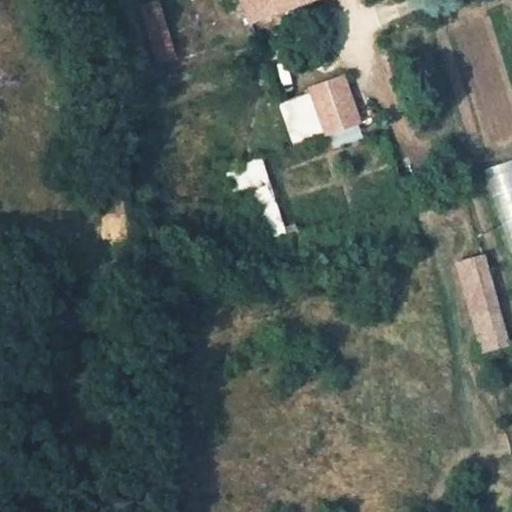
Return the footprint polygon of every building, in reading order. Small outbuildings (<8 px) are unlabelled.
[(147,0),(168,49),(185,44),(168,0),(147,0)] [(252,0),(259,16),(304,0),(252,0)] [(382,108),(365,62),(329,73),(348,119),(382,108)] [(348,119),(329,73),(302,82),(318,129),(348,119)] [(251,151),(252,156),(259,175),(281,235),(303,228),(313,225),(309,214),(299,217),(272,146),(251,151)] [(242,180),(259,175),(252,156),(236,161),(242,180)] [(334,241),(313,225),(303,228),(324,244),(334,241)] [(488,254),(455,263),(479,353),(511,344),(488,254)]
